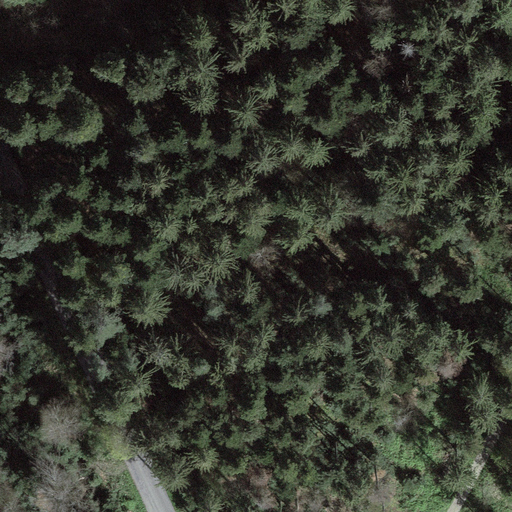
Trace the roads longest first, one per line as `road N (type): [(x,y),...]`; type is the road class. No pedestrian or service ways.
road 1 (unclassified): [(0,158),(163,511)]
road 2 (track): [(511,395),(448,511)]
